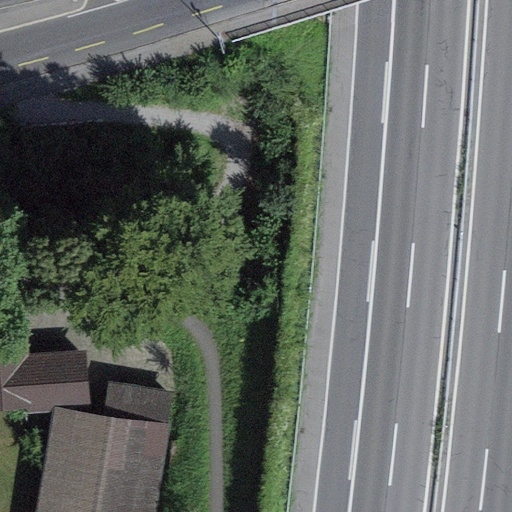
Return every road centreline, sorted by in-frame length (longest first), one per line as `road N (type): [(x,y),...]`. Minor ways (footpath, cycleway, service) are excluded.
road 1 (trunk): [(432,0),(387,511)]
road 2 (trunk): [(480,511),(511,163)]
